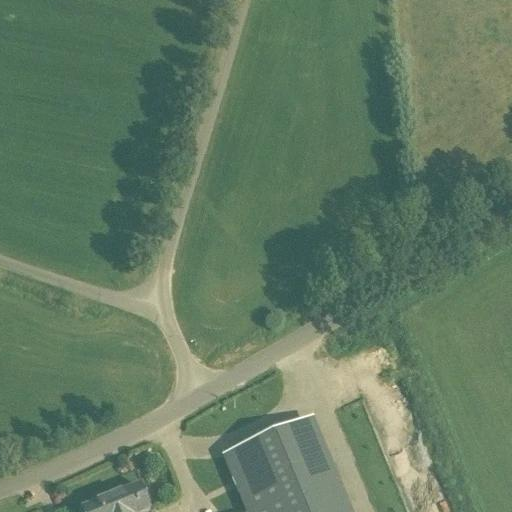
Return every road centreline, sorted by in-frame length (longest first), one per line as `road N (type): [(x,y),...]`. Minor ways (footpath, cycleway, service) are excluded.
road 1 (tertiary): [(203,398),(511,215)]
road 2 (unclassified): [(159,306),(168,247),(244,0)]
road 3 (tertiary): [(0,496),(203,398)]
road 4 (unclassified): [(159,306),(68,290),(0,263)]
